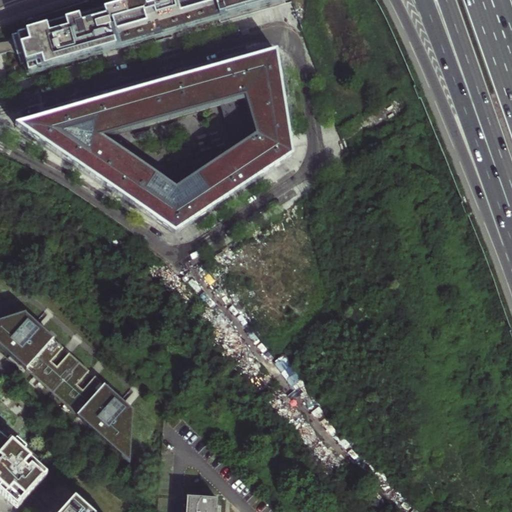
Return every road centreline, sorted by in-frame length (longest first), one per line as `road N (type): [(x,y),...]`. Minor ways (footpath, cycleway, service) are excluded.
road 1 (residential): [(177,251),(309,164),(302,75),(288,40),(250,37),(0,109)]
road 2 (track): [(402,511),(177,251)]
road 3 (trunk): [(395,0),(511,271)]
road 4 (trunk): [(424,0),(511,230)]
road 5 (residential): [(0,146),(177,251)]
road 6 (trunk): [(446,0),(511,185)]
